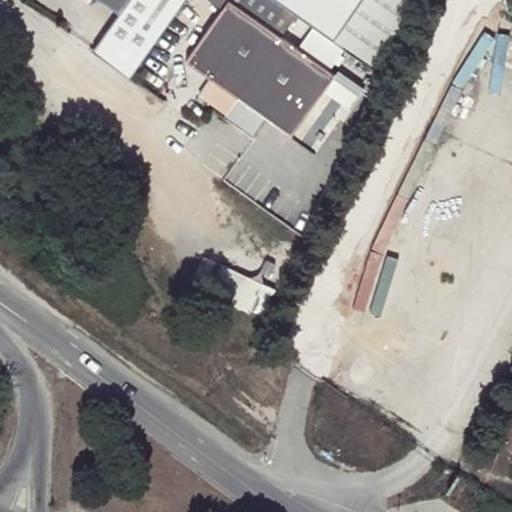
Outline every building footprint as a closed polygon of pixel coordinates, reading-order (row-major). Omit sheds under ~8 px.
[(89,0),(113,16),(89,53),(126,78),(179,0),(89,0)] [(281,39),(296,19),(268,0),(236,0),(232,6),(281,39)] [(271,0),(328,40),(330,37),(356,0),(271,0)] [(356,0),(330,37),(346,48),(368,63),(410,0),(356,0)] [(511,6),(498,0),(495,0),(472,47),(511,65),(511,6)] [(197,100),(225,119),(237,102),(281,39),(232,6),(227,1),(182,64),(210,83),(197,100)] [(281,39),(237,102),(291,138),(323,93),(335,76),(329,72),(342,53),(309,30),(296,50),(281,39)] [(323,93),(291,138),(318,158),(350,112),(323,93)] [(212,293),(268,312),(278,282),(223,263),(212,293)]
